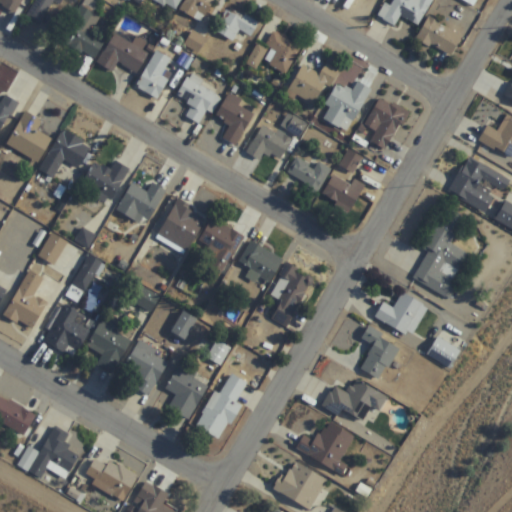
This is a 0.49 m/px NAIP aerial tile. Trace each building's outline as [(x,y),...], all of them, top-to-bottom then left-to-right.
[(23,0),(0,0),(0,3),(15,13),(23,0)] [(53,2),(67,9),(72,0),(76,2),(76,0),(36,0),(28,17),(41,24),(53,2)] [(155,0),(176,10),(181,0),(155,0)] [(217,0),(185,0),(179,15),(197,24),(194,31),(201,34),(217,0)] [(394,0),(391,7),(385,4),(377,18),(396,28),(401,18),(419,27),(434,0),(394,0)] [(100,15),(82,5),(61,40),(94,59),(104,41),(90,32),(100,15)] [(234,41),(240,28),(252,34),(257,22),(227,7),(216,32),(234,41)] [(463,36),(427,20),(417,42),(453,58),(463,36)] [(119,61),(137,73),(150,54),(117,32),(97,61),(112,71),(119,61)] [(302,46),(274,32),(266,47),(258,43),(247,64),(260,71),(265,63),(287,74),(302,46)] [(158,99),(178,63),(156,51),(136,87),(158,99)] [(326,84),(332,87),(341,71),(327,63),(321,74),(303,64),(287,93),(314,107),(326,84)] [(185,117),(201,125),(208,111),(213,114),(223,93),(188,75),(177,96),(192,104),(185,117)] [(353,91),(336,83),(319,118),(350,133),(372,88),(358,81),(353,91)] [(238,146),(257,109),(229,94),(216,119),(229,125),(222,138),(238,146)] [(0,135),(16,101),(4,96),(0,105),(0,135)] [(365,126),(377,132),(371,141),(387,150),(408,112),(381,97),(365,126)] [(37,131),(42,121),(25,112),(7,146),(39,163),(52,139),(37,131)] [(511,117),(507,115),(499,131),(488,125),(480,141),(511,157),(511,117)] [(266,152),(281,160),(291,142),(262,126),(247,153),(261,161),(266,152)] [(64,161),(78,169),(92,145),(64,129),(40,171),(54,179),(64,161)] [(314,168),(299,157),(287,172),(316,194),(333,171),(319,161),(314,168)] [(493,216),(511,181),(468,157),(449,193),(493,216)] [(111,170),(94,162),(81,190),(111,204),(128,167),(115,161),(111,170)] [(367,186),(356,178),(351,185),(335,175),(322,196),(350,213),(367,186)] [(148,191),(132,183),(117,211),(146,227),(166,190),(152,182),(148,191)] [(206,216),(177,201),(158,237),(188,252),(206,216)] [(511,204),(505,201),(495,220),(511,228),(511,204)] [(471,253),(452,244),(465,218),(444,208),(424,248),(429,250),(414,280),(450,297),(471,253)] [(211,247),(202,262),(222,274),(244,236),(213,218),(200,241),(211,247)] [(38,257),(55,266),(68,241),(52,233),(38,257)] [(260,277),(271,283),(284,259),(251,241),(240,262),(251,268),(246,277),(257,283),(260,277)] [(101,261),(87,255),(74,286),(88,291),(101,261)] [(313,277),(287,264),(272,295),(281,299),(271,321),(289,329),(313,277)] [(5,315),(32,330),(47,304),(34,296),(44,279),(30,271),(5,315)] [(375,318),(413,338),(429,307),(403,293),(395,308),(383,302),(375,318)] [(45,342),(65,352),(68,346),(79,351),(89,330),(74,323),(79,313),(64,305),(45,342)] [(172,332),(186,340),(198,319),(184,311),(172,332)] [(112,374),(132,340),(114,330),(116,325),(104,318),(87,347),(103,355),(97,366),(112,374)] [(374,346),(361,368),(381,380),(401,346),(369,327),(362,338),(374,346)] [(462,351),(440,336),(428,354),(450,369),(462,351)] [(166,390),(176,395),(168,410),(193,422),(231,343),(218,337),(207,360),(218,365),(211,377),(180,362),(166,390)] [(151,396),(170,357),(139,342),(125,369),(137,374),(131,385),(151,396)] [(216,392),(196,427),(222,441),(242,405),(237,403),(248,383),(231,374),(220,394),(216,392)] [(334,385),(324,405),(367,426),(374,410),(380,413),(389,395),(356,380),(349,393),(334,385)] [(35,415),(0,394),(0,421),(24,435),(35,415)] [(297,449),(342,475),(347,466),(340,462),(355,436),(329,421),(316,442),(305,436),(297,449)] [(66,479),(79,454),(64,446),(70,434),(54,426),(28,473),(42,481),(48,469),(66,479)] [(131,488),(137,475),(95,457),(87,475),(97,480),(94,486),(116,496),(121,484),(131,488)] [(312,509),(327,480),(292,461),(277,491),(312,509)] [(175,511),(163,506),(169,494),(145,482),(138,496),(143,499),(137,511),(175,511)]
